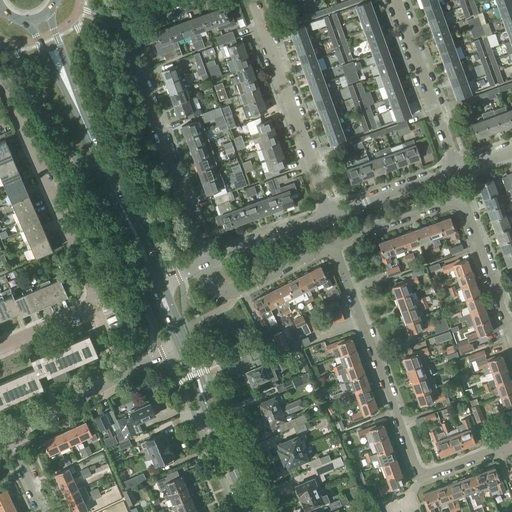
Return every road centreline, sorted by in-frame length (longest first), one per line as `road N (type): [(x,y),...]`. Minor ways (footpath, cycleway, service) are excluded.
road 1 (residential): [(205,262),(121,25),(174,0)]
road 2 (residential): [(414,470),(330,244)]
road 3 (residential): [(89,300),(90,286),(0,81)]
road 4 (residential): [(328,216),(250,0)]
road 5 (residential): [(10,438),(182,344)]
road 6 (residential): [(456,171),(394,0)]
road 7 (tertiary): [(250,511),(182,344)]
road 8 (tertiary): [(155,279),(82,118)]
road 9 (residential): [(205,262),(213,284),(231,293),(330,244)]
road 10 (residential): [(507,328),(455,198)]
road 11 (residential): [(328,216),(456,171)]
road 12 (residential): [(330,244),(455,198)]
road 13 (residential): [(205,262),(328,216)]
